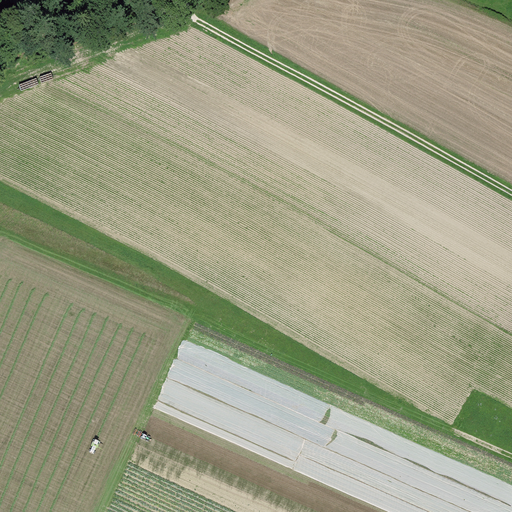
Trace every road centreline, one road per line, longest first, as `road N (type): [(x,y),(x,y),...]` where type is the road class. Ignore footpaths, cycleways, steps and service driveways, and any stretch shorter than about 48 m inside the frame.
road 1 (track): [(184,0),(201,22),(511,195)]
road 2 (track): [(0,90),(198,18)]
